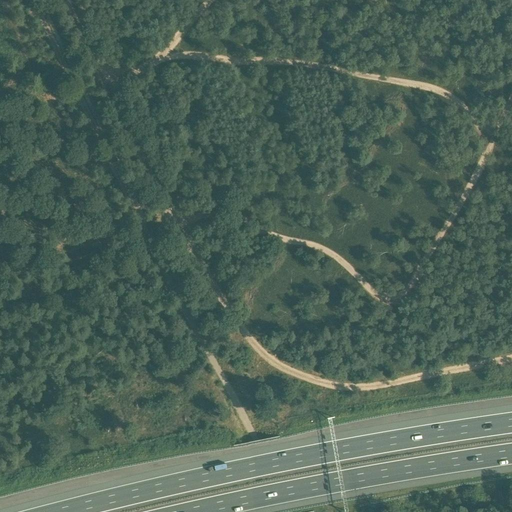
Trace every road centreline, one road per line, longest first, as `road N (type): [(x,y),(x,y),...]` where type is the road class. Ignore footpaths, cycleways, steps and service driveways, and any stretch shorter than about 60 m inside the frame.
road 1 (track): [(178,222),(232,214),(270,236),(322,248),(375,295),(396,298),(465,193),(511,94)]
road 2 (motorway): [(511,423),(243,469),(56,511)]
road 3 (track): [(178,222),(239,327),(296,373),(353,387),(511,359)]
road 4 (track): [(159,57),(322,66),(439,91),(467,111),(488,147)]
road 5 (motorway): [(187,511),(511,454)]
road 6 (track): [(145,235),(290,511)]
road 7 (track): [(31,0),(145,235)]
road 8 (track): [(107,88),(178,222)]
road 9 (track): [(0,278),(145,235)]
road 10 (track): [(213,0),(159,57),(107,88)]
